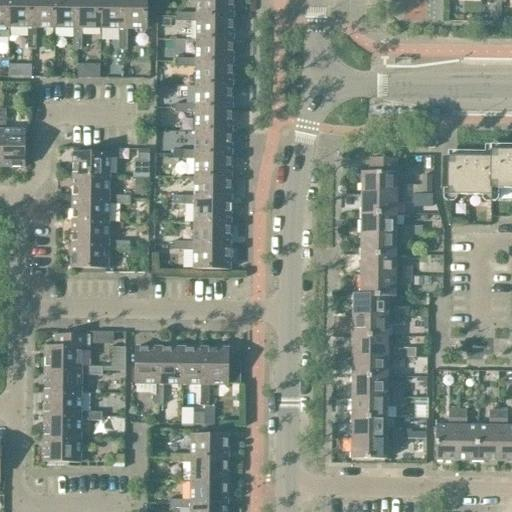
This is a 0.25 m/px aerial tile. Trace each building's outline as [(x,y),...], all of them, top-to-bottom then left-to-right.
[(0,0),(0,27),(9,27),(9,0),(0,0)] [(32,28),(32,0),(9,0),(9,27),(28,27),(28,38),(36,38),(36,28),(32,28)] [(54,28),(55,0),(32,0),(32,28),(36,28),(36,27),(54,28)] [(77,28),(77,0),(55,0),(54,28),(73,28),(73,40),(73,39),(81,39),(81,28),(77,28)] [(100,28),(100,0),(77,0),(77,28),(81,28),(100,28)] [(122,29),(122,0),(100,0),(100,28),(118,28),(118,39),(127,39),(127,29),(122,29)] [(122,0),(122,29),(127,29),(146,29),(146,0),(122,0)] [(196,0),(197,13),(186,13),(186,22),(196,22),(196,18),(232,18),(232,0),(196,0)] [(174,22),(186,22),(186,13),(175,13),(174,22)] [(196,22),(196,40),(232,41),(232,18),(196,18),(196,22)] [(36,49),(36,38),(28,38),(28,49),(36,49)] [(81,50),(81,39),(73,39),(73,40),(73,50),(81,50)] [(127,50),(127,39),(118,39),(118,50),(127,50)] [(196,40),(196,59),(185,58),(185,67),(195,67),(196,67),(196,63),(231,64),(232,41),(196,40)] [(174,66),(185,67),(185,58),(174,58),(174,66)] [(196,67),(195,67),(195,86),(231,86),(231,64),(196,63),(196,67)] [(28,96),(28,84),(19,84),(19,96),(28,96)] [(195,86),(195,104),(184,104),(184,112),(195,112),(195,113),(195,109),(231,109),(231,86),(195,86)] [(173,112),(184,112),(184,104),(173,104),(173,112)] [(195,131),(230,132),(231,109),(195,109),(195,113),(195,131)] [(5,131),(5,121),(0,120),(0,131),(1,131),(0,167),(24,167),(24,132),(5,131)] [(230,155),(230,132),(195,131),(194,150),(184,150),(184,159),(194,159),(194,155),(230,155)] [(397,148),(434,149),(434,140),(397,139),(397,148)] [(184,159),(184,150),(173,150),(173,158),(184,159)] [(511,189),(511,151),(491,151),(490,157),(491,189),(511,189)] [(73,177),(108,177),(108,154),(73,154),(73,177)] [(137,163),(134,163),(134,178),(148,178),(149,163),(149,154),(137,154),(137,163)] [(230,178),(230,155),(194,155),(194,159),(194,178),(230,178)] [(469,195),(469,157),(447,157),(447,195),(469,195)] [(491,189),(490,157),(469,157),(469,195),(491,195),(491,189)] [(361,173),(361,194),(411,194),(411,185),(396,185),(396,174),(395,174),(395,160),(369,159),(369,173),(361,173)] [(423,176),(422,192),(430,192),(431,176),(423,176)] [(108,196),(108,177),(73,177),(72,200),(108,200),(108,196)] [(230,201),(230,178),(194,178),(194,196),(183,196),(183,204),(194,204),(194,200),(230,201)] [(148,179),(135,179),(135,194),(148,194),(148,179)] [(411,203),(411,194),(361,194),(361,214),(395,215),(395,203),(411,203)] [(183,204),(183,196),(172,195),(172,204),(183,204)] [(119,205),(119,196),(108,196),(108,200),(72,200),(72,222),(108,223),(108,205),(119,205)] [(119,196),(119,205),(130,205),(130,197),(119,196)] [(229,224),(230,201),(194,200),(194,204),(193,224),(229,224)] [(395,226),(395,215),(361,214),(360,235),(411,235),(411,226),(395,226)] [(72,245),(108,246),(108,242),(107,242),(108,223),(72,222),(72,245)] [(229,247),(229,224),(193,224),(193,241),(182,241),(182,250),(193,250),(193,246),(229,247)] [(411,244),(411,235),(360,235),(360,255),(394,255),(395,244),(411,244)] [(182,250),(182,241),(171,241),(171,250),(182,250)] [(107,250),(118,250),(118,242),(108,242),(108,246),(72,245),(72,269),(112,270),(112,260),(107,260),(107,250)] [(118,242),(118,250),(129,250),(129,242),(118,242)] [(229,270),(229,247),(193,246),(193,250),(193,269),(229,270)] [(394,266),(394,255),(360,255),(360,275),(410,276),(410,266),(394,266)] [(410,285),(410,276),(360,275),(359,295),(359,297),(387,296),(387,298),(394,298),(394,285),(410,285)] [(387,307),(387,298),(387,296),(359,297),(359,295),(352,296),(352,316),(403,317),(403,307),(387,307)] [(403,325),(403,317),(352,316),(352,337),(387,337),(387,325),(403,325)] [(81,367),(87,367),(81,367),(81,349),(88,349),(88,335),(55,335),(55,347),(45,347),(44,371),(80,371),(81,367)] [(387,348),(387,337),(352,337),(352,357),(402,358),(402,348),(387,348)] [(125,348),(110,348),(110,372),(125,372),(125,348)] [(158,384),(158,349),(135,348),(135,383),(154,384),(154,394),(162,395),(162,384),(158,384)] [(181,384),(182,349),(158,349),(158,384),(162,384),(181,384)] [(203,384),(204,349),(182,349),(181,384),(199,384),(199,395),(207,395),(207,384),(203,384)] [(203,384),(207,384),(227,385),(227,349),(204,349),(203,384)] [(402,366),(402,358),(352,357),(351,377),(386,378),(387,366),(402,366)] [(91,367),(87,367),(81,367),(80,371),(44,371),(44,394),(80,394),(80,376),(91,376),(91,367)] [(91,376),(102,376),(102,368),(91,367),(91,376)] [(386,389),(386,378),(351,377),(351,398),(402,398),(402,389),(386,389)] [(80,417),(80,413),(80,394),(44,394),(44,416),(80,417)] [(162,405),(162,395),(154,394),(154,405),(162,405)] [(207,406),(207,395),(199,395),(199,406),(207,406)] [(402,407),(402,398),(351,398),(351,418),(386,418),(386,407),(402,407)] [(215,422),(215,411),(206,410),(206,422),(215,422)] [(455,461),(456,412),(447,412),(447,427),(435,427),(435,461),(455,461)] [(476,462),(477,427),(465,427),(465,412),(456,412),(455,461),(476,462)] [(476,462),(497,462),(497,412),(488,412),(488,427),(477,427),(476,462)] [(511,427),(506,428),(506,412),(497,412),(497,462),(511,462),(511,427)] [(91,421),(91,413),(80,413),(80,417),(44,416),(44,439),(80,440),(80,421),(91,421)] [(102,421),(102,417),(102,413),(91,413),(91,421),(102,421)] [(196,415),(193,418),(193,425),(203,425),(203,415),(196,415)] [(122,429),(123,418),(115,418),(114,429),(122,429)] [(386,429),(386,418),(351,418),(351,439),(402,439),(401,429),(386,429)] [(180,463),(191,463),(191,459),(226,459),(226,435),(191,435),(191,454),(181,454),(180,463)] [(79,464),(80,440),(44,439),(43,464),(79,464)] [(402,448),(402,439),(351,439),(350,460),(386,460),(386,448),(402,448)] [(180,463),(181,454),(170,454),(169,463),(180,463)] [(123,464),(124,455),(112,455),(112,464),(123,464)] [(226,482),(226,459),(191,459),(191,463),(191,482),(226,482)] [(225,505),(226,482),(191,482),(190,500),(180,500),(180,508),(190,508),(190,509),(190,504),(225,505)]
